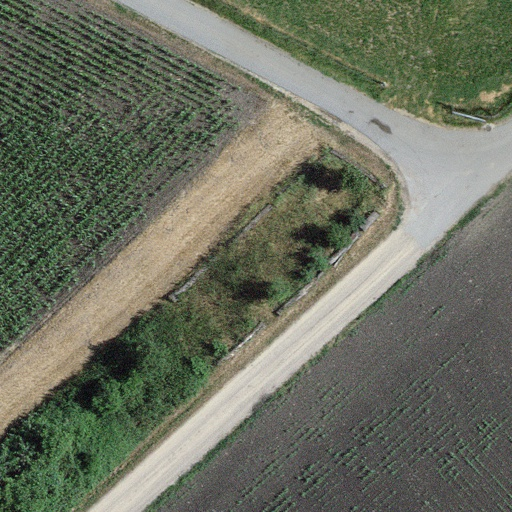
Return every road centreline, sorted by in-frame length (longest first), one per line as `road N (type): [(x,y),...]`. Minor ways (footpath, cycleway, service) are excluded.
road 1 (track): [(490,163),(110,511)]
road 2 (track): [(179,0),(490,163)]
